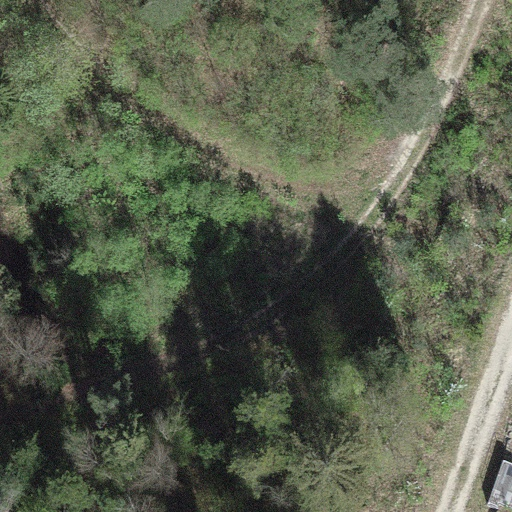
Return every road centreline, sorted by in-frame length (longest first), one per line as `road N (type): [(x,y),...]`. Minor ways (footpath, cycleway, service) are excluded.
road 1 (track): [(0,427),(312,293),(398,190),(485,0)]
road 2 (track): [(49,0),(139,101),(184,133),(306,184),(398,190)]
